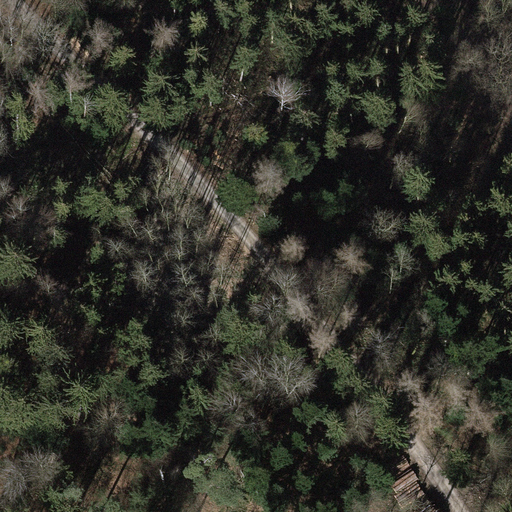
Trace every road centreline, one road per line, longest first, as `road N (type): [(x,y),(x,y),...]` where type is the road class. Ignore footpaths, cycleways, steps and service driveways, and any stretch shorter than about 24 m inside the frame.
road 1 (track): [(459,511),(403,425),(301,297),(197,180),(13,0)]
road 2 (track): [(429,0),(511,94)]
